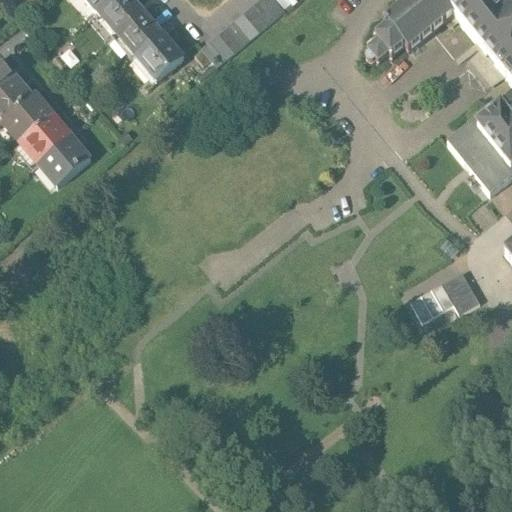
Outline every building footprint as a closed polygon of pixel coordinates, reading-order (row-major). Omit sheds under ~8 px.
[(119,0),(81,0),(98,19),(119,0)] [(143,19),(127,0),(119,0),(98,19),(116,41),(143,19)] [(283,16),(269,0),(266,0),(202,55),(217,73),(283,16)] [(393,0),(404,12),(385,28),(386,29),(405,52),(409,57),(448,26),(447,24),(453,19),(511,90),(511,127),(509,130),(501,118),(480,134),(474,127),(447,148),(489,200),(511,181),(511,249),(504,257),(511,267),(511,20),(504,26),(482,0),(393,0)] [(163,41),(143,19),(116,41),(136,64),(163,41)] [(371,53),(367,55),(369,58),(366,61),(367,65),(369,68),(374,68),(376,66),(379,68),(389,60),(392,63),(405,52),(386,29),(384,32),(387,35),(376,43),(375,42),(367,48),(371,53)] [(183,65),(163,41),(136,64),(156,88),(183,65)] [(0,66),(0,98),(16,85),(7,75),(0,66)] [(0,126),(2,129),(5,126),(32,104),(23,94),(16,85),(0,98),(0,126)] [(5,126),(23,147),(53,122),(43,111),(35,101),(32,104),(5,126)] [(23,147),(42,169),(71,144),(61,132),(53,122),(23,147)] [(42,169),(60,191),(90,165),(80,155),(71,144),(42,169)] [(462,276),(441,288),(453,309),(458,319),(479,307),(462,276)] [(422,327),(453,309),(441,288),(410,306),(422,327)]
